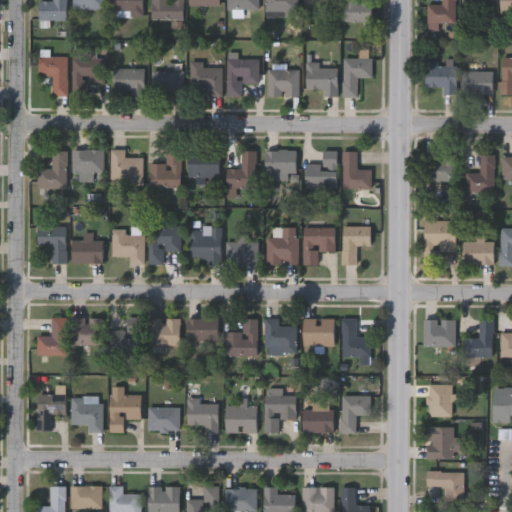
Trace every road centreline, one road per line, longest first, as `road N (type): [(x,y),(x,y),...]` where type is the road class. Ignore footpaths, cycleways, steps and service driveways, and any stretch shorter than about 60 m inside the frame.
road 1 (tertiary): [(399,0),(396,511)]
road 2 (residential): [(14,0),(11,511)]
road 3 (residential): [(398,285),(13,280)]
road 4 (residential): [(397,453),(12,450)]
road 5 (residential): [(14,112),(399,115)]
